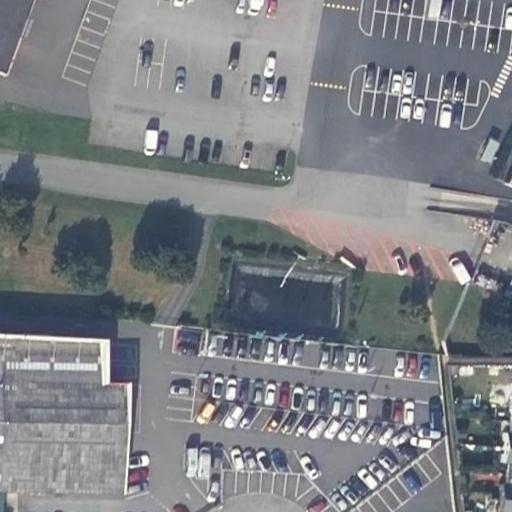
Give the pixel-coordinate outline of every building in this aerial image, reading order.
[(0,0),(0,68),(3,70),(28,0),(0,0)] [(442,0),(418,0),(417,13),(442,15),(442,0)] [(18,356),(90,357),(91,340),(0,337),(0,488),(17,489),(18,356)] [(116,489),(118,382),(118,357),(90,357),(18,356),(17,489),(116,489)] [(511,511),(511,379),(510,380),(508,429),(501,429),(500,457),(504,457),(503,480),(497,480),(496,509),(500,509),(500,511),(511,511)]
